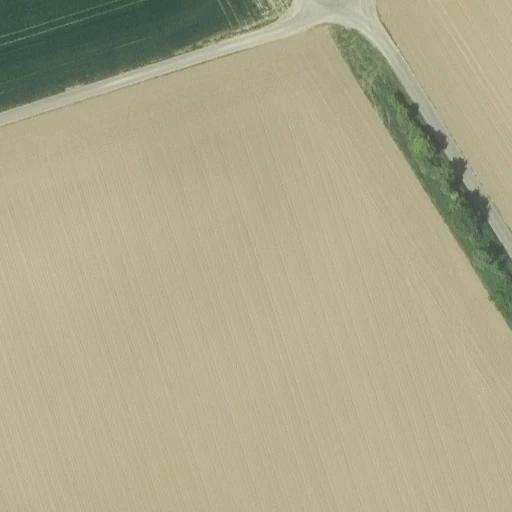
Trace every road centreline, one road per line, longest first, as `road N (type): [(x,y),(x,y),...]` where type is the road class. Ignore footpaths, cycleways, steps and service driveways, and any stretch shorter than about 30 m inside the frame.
road 1 (track): [(329,15),(0,122)]
road 2 (track): [(356,0),(511,250)]
